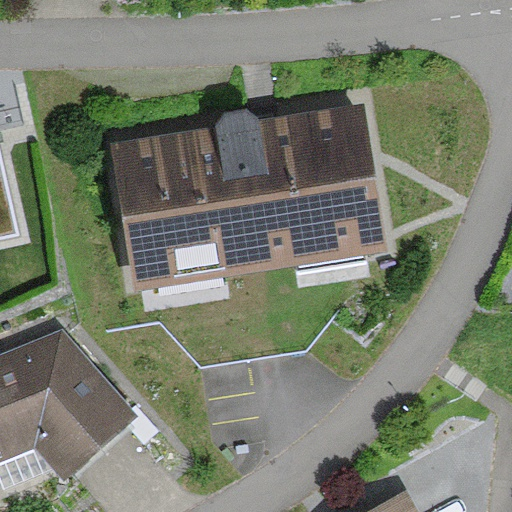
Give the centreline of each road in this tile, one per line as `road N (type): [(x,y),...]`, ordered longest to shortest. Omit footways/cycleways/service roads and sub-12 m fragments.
road 1 (residential): [(0,46),(326,33),(511,11)]
road 2 (residential): [(413,348),(464,260),(508,139),(511,96)]
road 3 (residential): [(223,511),(327,439),(413,348)]
road 4 (residential): [(497,511),(505,428),(413,348)]
